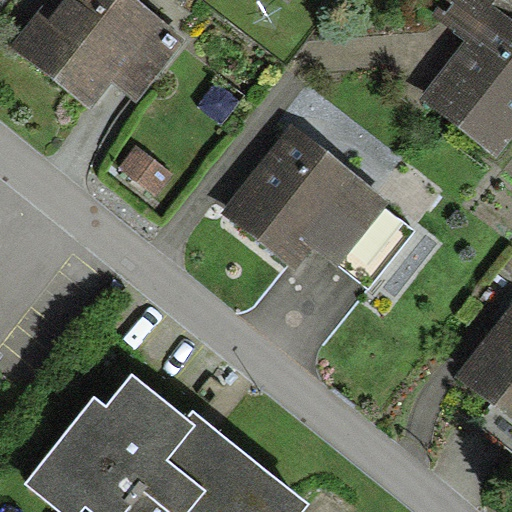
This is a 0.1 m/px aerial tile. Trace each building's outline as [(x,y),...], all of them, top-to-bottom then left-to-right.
[(180,46),(116,0),(67,0),(46,30),(35,22),(6,63),(83,119),(104,92),(131,112),(180,46)] [(511,17),(511,2),(508,0),(442,0),(427,20),(468,52),(394,147),(455,194),(479,163),(493,174),(511,149),(511,40),(501,31),(511,17)] [(406,235),(287,142),(220,227),(287,280),(309,252),(361,293),(406,235)] [(166,178),(132,154),(117,176),(151,199),(166,178)] [(511,318),(454,394),(511,438),(511,318)] [(269,511),(130,400),(102,435),(92,427),(23,511),(269,511)]
